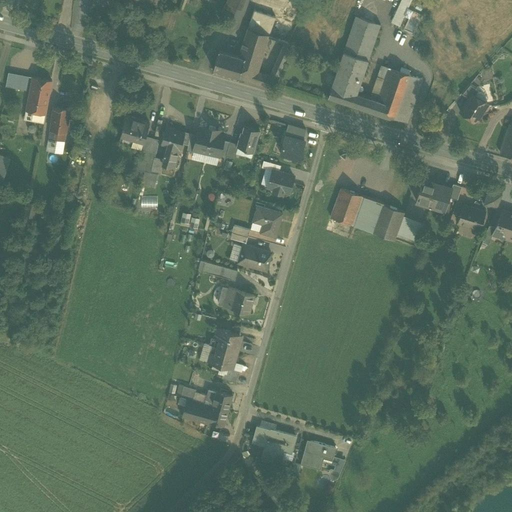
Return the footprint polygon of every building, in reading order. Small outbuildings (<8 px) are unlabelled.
[(226,0),(221,14),(237,21),(245,0),(226,0)] [(286,21),(297,24),(307,0),(292,0),(292,2),(288,13),(286,21)] [(366,0),(399,7),(392,21),(404,26),(414,0),(366,0)] [(286,21),(288,13),(256,2),(253,10),(286,21)] [(284,41),(289,42),(297,24),(286,21),(253,10),(247,29),(269,36),(284,41)] [(337,72),(359,79),(361,79),(379,25),(355,17),(337,72)] [(247,29),(239,56),(244,58),(239,77),(255,82),(258,72),(269,36),(247,29)] [(270,75),(278,78),(293,44),(289,42),(284,41),(270,75)] [(212,69),(239,77),(244,58),(239,56),(218,50),(212,69)] [(375,101),(372,111),(407,123),(421,80),(380,65),(375,77),(383,80),(375,101)] [(270,75),(258,72),(255,82),(273,88),(278,78),(270,75)] [(359,79),(337,72),(328,98),(360,108),(363,97),(354,93),(359,79)] [(29,77),(8,73),(6,86),(26,91),(29,77)] [(52,81),(33,77),(26,111),(34,112),(45,114),(52,81)] [(471,95),(474,97),(477,92),(476,88),(470,83),(461,94),(469,99),(471,95)] [(474,97),(471,95),(469,99),(460,112),(474,121),(477,120),(484,111),(486,110),(488,107),(488,104),(485,102),(482,103),(474,97)] [(375,101),(363,97),(360,108),(372,111),(375,101)] [(70,109),(54,106),(50,128),(66,131),(70,109)] [(149,123),(126,117),(121,135),(145,140),(146,136),(149,123)] [(500,153),(511,157),(511,124),(509,123),(500,153)] [(259,130),(244,126),(241,136),(240,135),(237,144),(237,146),(238,147),(245,149),(244,150),(246,151),(247,148),(254,149),(259,130)] [(175,129),(166,127),(161,143),(168,145),(180,149),(182,143),(185,134),(174,130),(175,129)] [(194,150),(206,153),(212,129),(204,127),(204,129),(199,127),(197,135),(193,150),(194,150)] [(65,140),(66,131),(50,128),(49,136),(65,140)] [(212,129),(206,153),(218,156),(219,156),(223,140),(225,134),(219,133),(220,131),(212,129)] [(185,132),(185,134),(182,143),(188,145),(191,133),(185,132)] [(193,153),(194,150),(193,150),(197,135),(191,133),(188,145),(187,151),(193,153)] [(304,140),(285,135),(280,154),(299,159),(304,140)] [(152,138),(146,136),(145,140),(140,158),(147,160),(148,160),(149,156),(150,149),(152,138)] [(229,142),(223,140),(219,156),(218,156),(218,157),(225,159),(226,155),(229,142)] [(237,146),(237,144),(229,142),(226,155),(234,158),(236,154),(238,147),(237,146)] [(180,149),(168,145),(162,165),(175,168),(180,149)] [(251,158),(254,149),(247,148),(246,151),(244,150),(245,149),(238,147),(236,154),(251,158)] [(0,180),(1,181),(8,157),(0,154),(0,180)] [(154,157),(149,156),(148,160),(147,160),(145,169),(158,172),(161,158),(154,157)] [(145,169),(147,160),(140,158),(139,158),(137,169),(144,171),(145,169)] [(273,170),(279,172),(281,165),(263,161),(262,167),(273,170)] [(293,176),(279,172),(273,170),(268,186),(275,188),(274,190),(281,193),(282,191),(289,192),(293,176)] [(63,179),(56,178),(51,201),(58,202),(63,179)] [(415,201),(430,206),(437,183),(422,179),(415,201)] [(452,188),(437,183),(430,206),(445,210),(449,198),(452,188)] [(453,184),(452,188),(449,198),(457,200),(461,187),(453,184)] [(363,196),(341,188),(330,218),(352,226),(363,196)] [(488,190),(484,205),(496,208),(502,195),(488,190)] [(384,203),(363,196),(352,226),(394,241),(396,234),(403,216),(404,212),(383,205),(384,203)] [(157,197),(141,197),(141,206),(157,207),(157,197)] [(26,216),(37,216),(38,202),(27,202),(26,216)] [(485,212),(463,205),(457,223),(480,230),(485,212)] [(261,233),(277,237),(283,214),(258,207),(254,220),(264,223),(261,233)] [(511,222),(511,212),(502,210),(494,228),(491,235),(492,236),(506,241),(507,237),(511,222)] [(189,222),(191,213),(183,211),(181,220),(189,222)] [(191,216),(190,226),(198,227),(200,217),(191,216)] [(425,224),(403,216),(396,234),(419,242),(425,224)] [(232,232),(248,237),(250,229),(234,225),(232,232)] [(491,235),(494,228),(489,226),(482,242),(488,245),(492,236),(491,235)] [(248,237),(232,232),(230,238),(246,242),(248,237)] [(271,250),(282,254),(285,247),(273,243),(271,250)] [(238,262),(266,270),(271,253),(243,245),(238,262)] [(201,271),(234,280),(237,270),(204,261),(201,271)] [(230,307),(235,289),(228,287),(223,305),(230,307)] [(230,307),(248,312),(253,294),(235,289),(230,307)] [(216,346),(237,352),(239,345),(235,344),(238,333),(215,327),(212,337),(218,338),(216,346)] [(237,352),(216,346),(214,352),(209,351),(206,361),(222,365),(229,367),(229,366),(232,356),(236,357),(237,352)] [(241,363),(234,361),(233,367),(229,366),(229,367),(222,365),(219,377),(236,382),(241,363)] [(187,398),(204,404),(206,395),(195,392),(196,390),(184,386),(180,397),(187,398)] [(212,406),(216,390),(208,388),(206,395),(204,404),(212,406)] [(212,406),(228,410),(232,395),(216,390),(212,406)] [(207,421),(212,406),(204,404),(187,398),(181,416),(190,419),(191,416),(207,421)] [(224,426),(228,412),(228,410),(212,406),(207,421),(224,426)] [(295,436),(273,430),(273,431),(258,427),(256,433),(254,433),(251,441),(266,445),(262,458),(279,463),(283,447),(291,449),(295,436)] [(335,448),(309,441),(306,451),(303,450),(299,464),(319,470),(323,456),(332,459),(335,448)] [(344,462),(338,460),(333,471),(340,475),(344,462)] [(278,495),(285,497),(289,483),(276,479),(274,490),(279,491),(278,495)]
